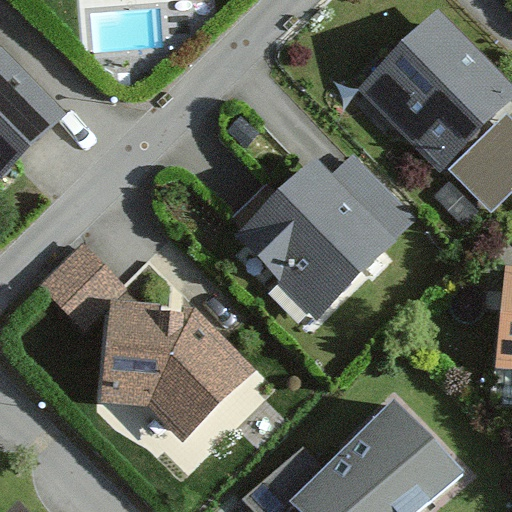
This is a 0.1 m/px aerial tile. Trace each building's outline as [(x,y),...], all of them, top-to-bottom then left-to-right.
[(511,105),(439,29),(367,97),(442,177),(449,171),(505,117),(511,111),(511,105)] [(0,65),(0,180),(57,125),(0,65)] [(511,125),(505,117),(449,171),(492,216),(511,196),(511,125)] [(331,188),(314,171),(241,244),(319,322),(416,226),(355,165),(331,188)] [(47,292),(81,326),(115,291),(82,258),(47,292)] [(511,278),(504,278),(499,375),(511,375),(511,278)] [(198,319),(115,312),(107,408),(152,412),(185,449),(257,385),(198,319)] [(303,454),(249,508),(252,511),(418,511),(458,476),(394,413),(329,479),(303,454)]
